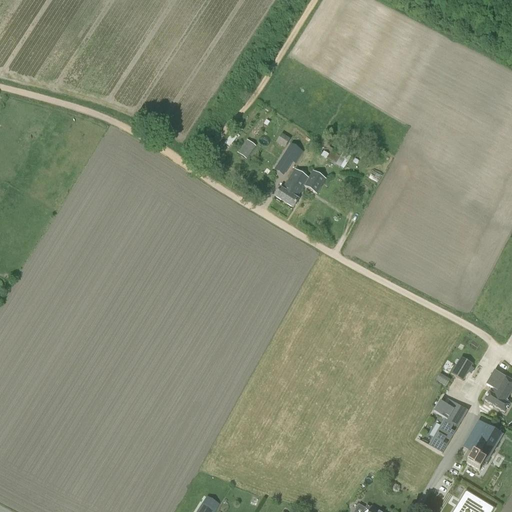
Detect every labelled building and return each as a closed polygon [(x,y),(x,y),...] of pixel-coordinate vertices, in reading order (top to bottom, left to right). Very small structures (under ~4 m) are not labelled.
[(281,134),(276,143),(284,148),(289,139),(281,134)] [(246,160),(256,147),(247,140),(237,153),(246,160)] [(301,149),(291,142),(273,168),(283,175),(292,161),(301,149)] [(351,157),(344,152),(338,160),(335,165),(343,170),(351,157)] [(366,169),(372,158),(362,153),(358,159),(360,160),(358,165),(366,169)] [(308,179),(294,171),(282,191),(279,189),(274,197),(292,209),(298,201),(295,199),(304,186),(316,195),(325,181),(313,172),(308,179)] [(373,172),(370,177),(378,181),(380,175),(373,172)] [(470,375),(473,369),(470,368),(472,366),(461,359),(451,375),(462,382),(467,373),(470,375)] [(505,378),(494,371),(493,372),(485,386),(492,390),(490,393),(488,392),(486,396),(488,397),(487,399),(485,398),(483,401),(505,414),(507,411),(506,410),(507,409),(508,409),(509,408),(510,405),(505,403),(511,391),(511,382),(505,378)] [(447,387),(451,381),(441,376),(437,382),(447,387)] [(467,413),(449,402),(446,406),(439,402),(433,413),(444,419),(428,446),(442,455),(467,413)] [(487,463),(502,436),(485,426),(469,453),(471,455),(466,464),(479,472),(485,462),(487,463)] [(192,501),(199,488),(203,491),(208,483),(197,476),(185,496),(192,501)] [(494,511),(500,502),(472,487),(466,496),(485,507),(482,511),(494,511)] [(202,504),(196,511),(215,511),(217,510),(224,498),(218,494),(215,499),(214,498),(208,507),(202,504)] [(466,504),(462,501),(456,511),(455,511),(464,511),(467,506),(467,505),(466,504)]
